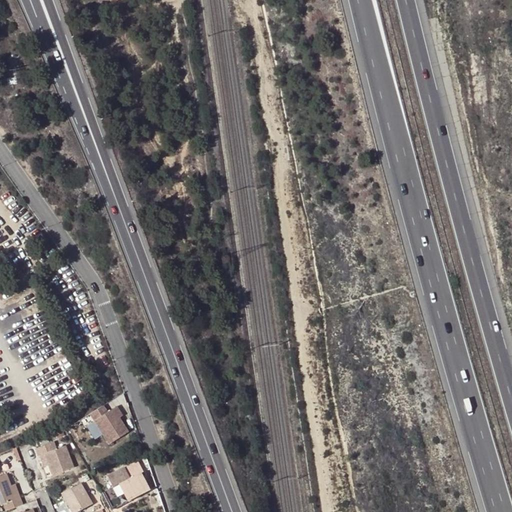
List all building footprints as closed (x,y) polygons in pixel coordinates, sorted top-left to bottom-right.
[(117,418),(111,408),(106,412),(102,406),(88,414),(107,444),(127,432),(117,418)] [(121,416),(115,406),(111,408),(117,418),(121,416)] [(53,450),(50,443),(32,450),(34,457),(36,456),(41,454),(45,466),(50,477),(71,468),(62,446),(53,450)] [(10,449),(15,462),(19,461),(14,448),(10,449)] [(45,466),(41,454),(36,456),(41,468),(45,466)] [(103,492),(112,509),(125,502),(148,489),(140,473),(143,472),(137,461),(125,468),(124,467),(107,476),(113,487),(103,492)] [(4,510),(21,504),(18,497),(14,499),(9,485),(5,473),(0,475),(0,504),(2,504),(4,510)] [(96,503),(102,500),(89,477),(83,480),(96,503)] [(76,511),(93,500),(78,481),(61,493),(75,511),(76,511)] [(9,485),(14,499),(18,497),(14,484),(9,485)] [(125,502),(112,509),(113,511),(117,511),(128,507),(125,502)]
